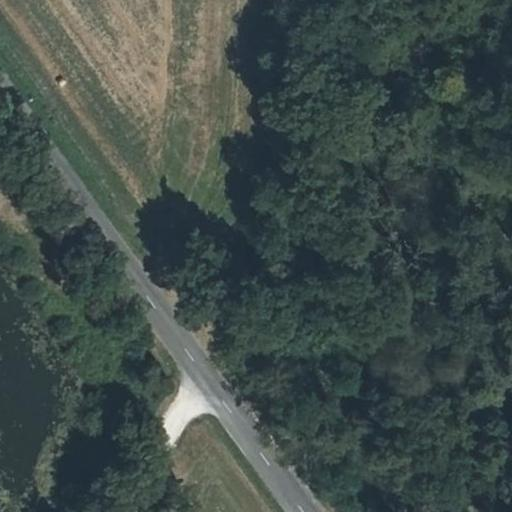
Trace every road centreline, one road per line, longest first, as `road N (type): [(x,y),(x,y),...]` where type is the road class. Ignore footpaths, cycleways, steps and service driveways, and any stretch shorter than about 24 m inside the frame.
road 1 (tertiary): [(303,511),(0,89)]
road 2 (track): [(201,372),(135,511)]
